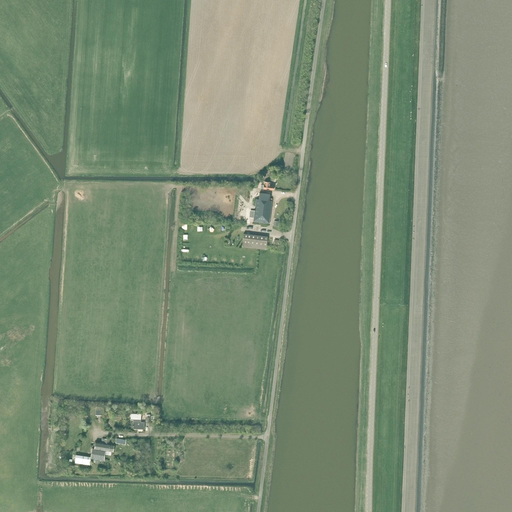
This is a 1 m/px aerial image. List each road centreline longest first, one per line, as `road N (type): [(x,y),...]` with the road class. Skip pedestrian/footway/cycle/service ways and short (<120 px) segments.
road 1 (unclassified): [(257,511),(323,0)]
road 2 (tertiary): [(369,511),(387,0)]
